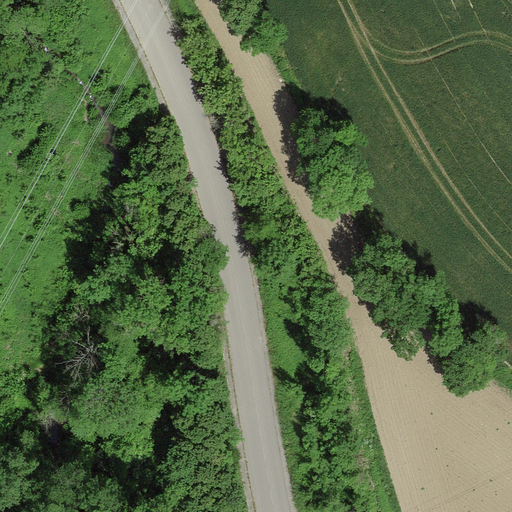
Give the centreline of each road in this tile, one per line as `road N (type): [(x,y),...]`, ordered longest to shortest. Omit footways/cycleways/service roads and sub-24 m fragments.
road 1 (unclassified): [(144,0),(222,197),(280,511)]
road 2 (track): [(219,0),(298,154),(329,248)]
